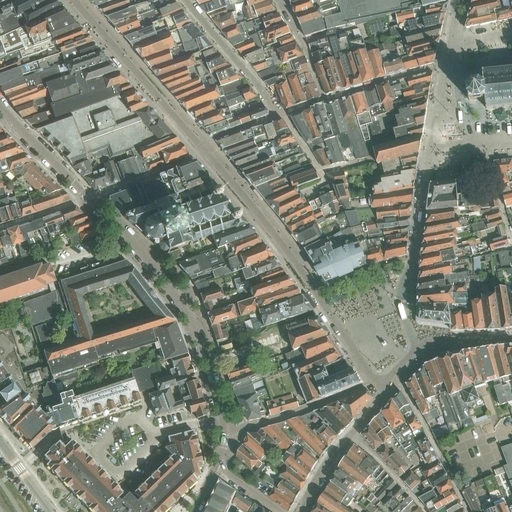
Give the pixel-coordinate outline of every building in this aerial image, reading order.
[(20,0),(12,4),(0,9),(0,21),(1,24),(0,24),(0,36),(62,8),(62,7),(61,7),(55,0),(20,0)] [(118,0),(97,8),(106,18),(145,4),(143,0),(118,0)] [(115,26),(141,16),(177,2),(174,0),(155,0),(145,4),(106,18),(115,26)] [(208,15),(230,6),(227,0),(215,0),(211,4),(201,7),(208,15)] [(272,2),(270,0),(246,0),(249,5),(242,7),(247,21),(253,19),(250,9),(272,2)] [(296,15),(315,10),(329,5),(328,5),(338,2),(337,0),(309,0),(292,6),(296,15)] [(337,0),(341,14),(344,26),(347,25),(341,2),(344,1),(343,0),(337,0)] [(343,0),(344,1),(341,2),(347,25),(350,25),(356,23),(357,25),(357,26),(358,26),(386,18),(385,16),(395,14),(423,8),(448,3),(448,0),(343,0)] [(492,0),(471,5),(468,16),(494,11),(505,8),(503,0),(504,0),(492,0)] [(511,18),(511,0),(504,0),(503,0),(505,8),(494,11),(497,22),(511,18)] [(183,11),(177,3),(177,2),(141,16),(115,26),(123,36),(163,19),(183,11)] [(272,2),(250,9),(253,19),(265,15),(274,12),(277,11),(272,2)] [(338,2),(328,5),(329,5),(315,10),(296,15),(300,25),(323,19),(322,18),(323,18),(322,12),(339,7),(338,2)] [(423,8),(395,14),(398,24),(408,22),(445,15),(448,3),(423,8)] [(230,6),(208,15),(213,21),(236,12),(233,5),(230,6)] [(0,57),(19,51),(81,28),(62,8),(0,36),(0,57)] [(183,11),(163,19),(123,36),(133,47),(194,25),(183,11)] [(494,11),(468,16),(466,28),(497,22),(494,11)] [(222,32),(246,22),(244,18),(242,16),(238,18),(236,12),(213,21),(222,32)] [(267,30),(284,24),(278,13),(275,14),(263,19),(263,18),(255,21),(257,26),(264,23),(267,30)] [(398,24),(389,27),(392,39),(406,35),(442,26),(445,15),(408,22),(398,24)] [(325,18),(328,30),(334,28),(330,17),(325,18)] [(305,37),(326,30),(323,19),(300,25),(305,37)] [(246,24),(246,22),(222,32),(229,40),(247,32),(247,30),(254,27),(252,22),(246,24)] [(264,31),(259,33),(264,47),(265,50),(268,49),(267,47),(277,43),(275,39),(290,33),(284,24),(267,30),(264,31)] [(194,25),(133,47),(144,59),(183,45),(205,38),(194,25)] [(442,26),(406,35),(407,40),(396,43),(396,44),(389,46),(388,44),(378,46),(379,50),(378,50),(378,52),(379,55),(406,47),(440,38),(442,26)] [(81,28),(19,51),(22,59),(27,57),(47,50),(87,36),(81,28)] [(359,29),(353,31),(355,38),(362,36),(359,29)] [(250,37),(247,32),(229,40),(235,46),(251,40),(250,37)] [(348,43),(345,32),(326,37),(329,46),(343,90),(361,84),(348,43)] [(251,40),(235,46),(242,55),(245,54),(256,49),(256,50),(264,47),(259,33),(250,37),(251,40)] [(275,47),(269,49),(271,54),(278,51),(297,44),(291,35),(288,36),(281,39),(282,41),(274,44),(275,47)] [(50,57),(92,42),(87,36),(47,50),(50,57)] [(312,55),(319,52),(324,51),(323,47),(329,46),(326,37),(308,42),(312,55)] [(187,56),(214,47),(205,38),(183,45),(187,56)] [(437,49),(440,38),(406,47),(409,58),(437,49)] [(350,43),(348,43),(361,84),(375,79),(366,50),(366,48),(364,42),(363,39),(357,41),(352,42),(350,43)] [(372,39),(364,42),(367,50),(372,48),(375,47),(372,39)] [(20,67),(0,74),(0,86),(2,85),(10,82),(22,78),(21,76),(27,73),(39,69),(40,72),(65,63),(64,62),(99,51),(92,42),(50,57),(20,67)] [(278,51),(271,54),(272,57),(276,67),(283,64),(286,63),(287,64),(291,62),(305,57),(301,50),(297,44),(278,51)] [(152,69),(187,56),(183,45),(144,59),(152,69)] [(324,51),(319,52),(323,61),(333,92),(343,90),(329,46),(323,47),(324,51)] [(160,78),(188,68),(198,65),(207,62),(222,56),(214,47),(187,56),(152,69),(160,78)] [(379,55),(385,76),(408,70),(405,59),(409,58),(406,47),(379,55)] [(367,50),(366,50),(375,79),(385,76),(379,55),(378,52),(374,53),(372,48),(367,50)] [(247,56),(244,58),(251,66),(266,61),(271,59),(271,58),(268,50),(268,49),(247,56)] [(435,63),(437,50),(437,49),(409,58),(412,69),(435,63)] [(19,51),(0,57),(0,73),(20,65),(18,60),(22,59),(19,51)] [(35,88),(109,62),(99,51),(64,62),(65,63),(40,72),(10,82),(2,85),(0,86),(0,88),(5,96),(29,87),(35,88)] [(316,64),(323,61),(319,52),(312,55),(316,64)] [(188,68),(160,78),(165,84),(171,90),(193,81),(199,79),(201,78),(206,76),(212,74),(216,72),(231,66),(222,56),(207,62),(198,65),(188,68)] [(22,59),(18,60),(20,65),(29,62),(27,57),(22,59)] [(297,72),(299,78),(311,73),(305,57),(291,62),(293,68),(296,67),(297,72)] [(251,66),(257,72),(269,68),(266,61),(251,66)] [(327,95),(333,92),(323,61),(316,64),(327,95)] [(52,104),(88,92),(84,82),(117,71),(109,62),(35,88),(29,87),(5,96),(13,108),(34,100),(43,97),(47,96),(49,102),(49,105),(50,104),(52,104)] [(284,76),(295,106),(307,101),(299,78),(297,72),(296,67),(293,68),(291,62),(287,64),(289,70),(278,74),(279,77),(284,76)] [(181,102),(222,87),(239,80),(243,79),(231,66),(216,72),(212,74),(206,76),(201,78),(199,79),(202,85),(175,96),(181,102)] [(276,78),(279,77),(278,74),(277,74),(275,68),(261,73),(258,74),(265,82),(276,78)] [(511,68),(510,69),(510,68),(508,68),(508,69),(502,70),(501,69),(500,69),(500,70),(493,70),(491,70),(491,71),(483,71),(484,81),(481,82),(481,81),(479,82),(474,82),(472,82),(472,83),(468,83),(468,87),(468,89),(469,94),(469,95),(469,96),(469,101),(476,100),(481,100),(485,99),(486,109),(495,108),(495,109),(497,109),(497,108),(504,107),(504,108),(505,108),(505,107),(511,106),(511,68)] [(52,104),(50,104),(52,110),(54,117),(55,118),(111,98),(121,94),(133,90),(117,71),(84,82),(88,92),(52,104)] [(403,91),(404,91),(431,83),(433,71),(401,80),(400,81),(403,91)] [(299,78),(307,101),(320,97),(311,73),(299,78)] [(272,91),(271,91),(273,94),(278,90),(282,102),(287,107),(287,108),(295,106),(284,76),(279,77),(276,78),(278,84),(270,87),(272,91)] [(265,82),(270,87),(278,84),(276,78),(265,82)] [(193,81),(171,90),(175,96),(202,85),(199,79),(193,81)] [(222,87),(181,102),(189,111),(213,101),(224,97),(244,90),(240,80),(239,80),(222,87)] [(404,91),(403,91),(400,81),(388,84),(394,104),(398,103),(397,102),(406,99),(404,91)] [(430,92),(431,83),(404,91),(406,99),(430,92)] [(376,88),(384,114),(396,110),(394,104),(388,84),(376,88)] [(258,97),(255,94),(251,88),(244,90),(224,97),(213,101),(189,111),(197,119),(217,112),(217,113),(229,108),(240,104),(258,97)] [(376,88),(364,93),(372,117),(384,114),(376,88)] [(144,107),(147,106),(133,90),(121,94),(128,113),(144,107)] [(430,92),(406,99),(397,102),(398,103),(394,104),(396,110),(398,109),(399,111),(428,102),(430,92)] [(362,93),(350,97),(365,143),(372,141),(368,126),(374,124),(372,117),(364,93),(362,93)] [(132,152),(172,135),(157,116),(147,106),(144,107),(128,113),(121,94),(111,98),(55,118),(31,127),(42,136),(61,155),(71,165),(87,158),(86,156),(94,153),(97,152),(101,151),(104,149),(106,148),(109,155),(110,159),(126,154),(132,152)] [(13,108),(22,119),(25,117),(38,113),(36,107),(45,104),(43,97),(34,100),(13,108)] [(350,97),(338,101),(347,132),(353,147),(357,160),(370,157),(365,143),(350,97)] [(261,101),(249,105),(249,106),(248,106),(249,107),(248,108),(249,110),(251,109),(252,112),(266,108),(261,101)] [(337,101),(325,106),(333,130),(335,137),(337,137),(340,144),(342,151),(353,147),(347,132),(338,101),(337,101)] [(425,121),(426,118),(426,117),(425,117),(426,116),(427,110),(428,102),(399,111),(400,116),(396,117),(399,128),(393,129),(397,142),(423,135),(425,125),(424,125),(425,122),(426,121),(425,121)] [(324,106),(313,110),(325,148),(331,165),(347,162),(342,151),(340,144),(337,137),(335,137),(333,130),(325,106),(324,106)] [(197,119),(205,129),(210,135),(213,136),(231,129),(251,121),(248,114),(248,113),(241,115),(240,113),(234,115),(233,113),(231,114),(229,108),(217,113),(217,112),(197,119)] [(266,108),(252,112),(248,114),(251,121),(269,115),(269,111),(266,108)] [(26,119),(23,120),(29,126),(32,125),(54,117),(52,110),(26,119)] [(313,110),(304,113),(312,140),(313,140),(314,146),(310,148),(314,153),(323,167),(331,165),(325,148),(313,110)] [(303,113),(291,117),(296,126),(299,131),(310,148),(314,146),(313,140),(312,140),(304,113),(303,113)] [(283,120),(273,123),(278,137),(289,133),(291,132),(289,129),(283,120)] [(278,137),(273,123),(263,126),(267,135),(267,136),(268,135),(269,140),(278,137)] [(263,126),(252,129),(219,141),(218,144),(224,150),(255,139),(267,135),(263,126)] [(292,134),(277,139),(279,144),(280,147),(297,141),(295,139),(292,134)] [(0,148),(14,144),(5,135),(0,136),(0,148)] [(172,135),(132,152),(140,174),(187,156),(186,152),(186,151),(172,135)] [(270,141),(269,140),(268,135),(267,136),(267,135),(255,139),(224,150),(229,156),(268,142),(270,141)] [(420,152),(423,136),(374,149),(378,164),(382,163),(382,162),(420,152)] [(270,150),(234,163),(240,169),(300,147),(297,141),(280,147),(279,144),(276,144),(275,140),(270,141),(268,142),(270,146),(268,146),(270,150)] [(268,142),(229,156),(234,163),(270,150),(268,146),(270,146),(268,142)] [(0,160),(23,153),(14,144),(0,148),(0,160)] [(304,154),(300,147),(240,169),(245,175),(260,169),(275,164),(284,161),(302,155),(304,154)] [(128,159),(116,164),(122,181),(139,174),(140,174),(132,152),(126,154),(128,159)] [(385,176),(416,171),(420,152),(382,162),(382,163),(385,176)] [(0,173),(9,171),(14,169),(32,162),(23,153),(0,160),(0,173)] [(75,165),(72,167),(82,176),(83,177),(93,173),(88,160),(75,165)] [(497,176),(500,184),(511,181),(511,160),(494,162),(497,174),(497,176)] [(149,205),(188,190),(208,182),(206,176),(205,173),(195,161),(139,183),(141,187),(142,190),(143,193),(145,196),(146,199),(147,202),(149,205)] [(14,169),(9,171),(17,179),(22,176),(23,177),(26,174),(40,169),(32,162),(14,169)] [(112,162),(104,164),(106,169),(111,185),(119,182),(112,162)] [(275,164),(260,169),(245,175),(252,184),(256,188),(281,179),(278,173),(275,164)] [(301,168),(300,165),(284,171),(285,174),(301,168)] [(26,174),(23,177),(30,184),(36,190),(38,191),(41,188),(54,182),(48,176),(40,169),(26,174)] [(106,169),(96,172),(101,188),(111,185),(106,169)] [(265,200),(297,187),(320,178),(315,169),(312,170),(305,173),(304,170),(285,177),(281,179),(256,188),(265,200)] [(334,186),(346,184),(347,184),(344,171),(327,174),(334,186)] [(385,176),(384,176),(382,177),(383,185),(374,186),(373,187),(374,195),(413,189),(414,189),(414,188),(414,183),(415,183),(415,182),(414,182),(415,178),(416,171),(385,176)] [(93,173),(83,177),(94,190),(101,188),(96,172),(93,173)] [(214,237),(246,225),(240,218),(241,217),(235,209),(232,212),(230,210),(230,209),(222,199),(221,199),(219,197),(222,194),(216,187),(211,182),(210,181),(208,182),(188,190),(149,205),(147,202),(144,203),(135,207),(128,187),(107,194),(105,200),(122,216),(141,232),(141,233),(144,236),(145,236),(146,237),(151,241),(151,242),(155,246),(159,249),(162,252),(163,252),(210,236),(211,238),(212,237),(212,235),(213,235),(214,236),(214,237)] [(428,210),(428,211),(454,209),(458,208),(469,207),(470,214),(477,212),(481,212),(480,209),(482,209),(481,195),(481,193),(479,193),(478,193),(471,194),(470,194),(467,194),(466,194),(462,195),(461,195),(457,195),(456,181),(432,184),(431,193),(430,193),(429,202),(428,210)] [(511,181),(500,184),(503,195),(504,195),(511,193),(511,181)] [(54,182),(41,188),(38,191),(38,192),(44,197),(61,190),(62,189),(54,182)] [(334,186),(339,201),(351,199),(346,184),(334,186)] [(308,204),(303,195),(301,196),(297,187),(265,200),(266,201),(267,201),(279,216),(281,218),(308,204)] [(355,209),(355,211),(356,211),(364,210),(412,203),(413,189),(374,195),(369,196),(351,199),(339,201),(341,203),(344,203),(347,204),(350,204),(351,209),(355,209)] [(62,190),(61,190),(44,197),(31,201),(35,212),(71,200),(62,190)] [(496,191),(489,192),(490,194),(492,208),(492,209),(499,207),(498,199),(496,191)] [(327,195),(324,196),(322,197),(308,204),(281,218),(286,225),(287,226),(326,207),(332,203),(337,202),(337,201),(333,192),(330,193),(327,195)] [(15,196),(16,200),(21,217),(35,212),(31,201),(28,193),(26,194),(26,196),(27,200),(20,203),(19,198),(19,199),(18,197),(20,196),(20,194),(15,196)] [(490,194),(481,195),(482,209),(492,208),(490,194)] [(10,198),(7,199),(7,202),(8,202),(9,206),(13,220),(21,217),(16,200),(15,196),(10,198)] [(293,234),(324,217),(325,218),(326,220),(341,214),(337,202),(332,203),(326,207),(287,226),(291,230),(291,231),(293,233),(292,233),(293,233),(293,234)] [(412,203),(364,210),(356,211),(355,211),(344,212),(344,213),(350,228),(362,225),(363,225),(362,224),(377,221),(378,221),(411,217),(412,204),(412,203)] [(0,224),(13,220),(9,206),(1,209),(0,205),(0,224)] [(61,211),(65,221),(69,220),(83,214),(76,206),(61,211)] [(427,221),(426,225),(430,224),(470,217),(470,214),(469,207),(458,208),(454,209),(428,211),(427,221)] [(481,212),(477,212),(478,215),(478,216),(485,214),(499,210),(499,207),(492,209),(481,212)] [(480,219),(476,220),(477,224),(502,218),(499,210),(485,214),(486,219),(480,220),(480,219)] [(59,212),(50,215),(58,232),(59,236),(67,233),(66,229),(63,222),(59,212)] [(324,241),(350,228),(344,213),(341,214),(326,220),(325,218),(324,217),(293,234),(305,250),(319,243),(324,241)] [(83,214),(69,220),(72,228),(73,227),(89,221),(83,214)] [(50,215),(42,218),(49,235),(51,240),(59,237),(59,236),(58,232),(50,215)] [(383,229),(410,226),(411,218),(411,217),(378,221),(377,221),(362,224),(363,225),(365,233),(367,232),(373,231),(379,230),(383,229)] [(42,218),(31,222),(34,232),(40,230),(42,236),(43,235),(45,242),(51,240),(49,235),(42,218)] [(425,235),(424,236),(456,229),(463,228),(469,226),(468,218),(430,225),(426,225),(426,226),(427,226),(426,228),(426,229),(425,235)] [(477,224),(472,226),(475,234),(481,232),(498,226),(504,225),(502,218),(477,224)] [(72,228),(69,229),(72,236),(94,227),(89,221),(73,227),(72,228)] [(29,223),(18,227),(25,249),(29,248),(27,241),(28,240),(34,238),(29,223)] [(246,225),(214,237),(214,236),(213,237),(217,249),(229,244),(255,235),(255,234),(254,233),(254,234),(252,231),(247,225),(246,225)] [(350,228),(338,234),(324,241),(319,243),(305,250),(326,283),(367,265),(363,253),(369,252),(367,241),(366,233),(365,233),(364,233),(362,225),(350,228),(350,229),(350,228)] [(504,225),(498,226),(501,237),(506,236),(504,226),(504,225)] [(385,238),(409,234),(410,226),(383,229),(379,230),(373,231),(367,232),(369,241),(380,239),(385,238)] [(25,249),(18,227),(7,230),(12,246),(18,244),(20,248),(19,249),(21,255),(27,253),(25,249)] [(72,236),(69,237),(71,245),(100,235),(94,227),(72,236)] [(423,245),(423,246),(456,238),(470,235),(469,231),(461,233),(457,234),(456,229),(424,236),(425,236),(423,245)] [(11,246),(12,246),(7,230),(0,232),(0,238),(6,258),(7,258),(10,257),(9,252),(13,251),(11,246)] [(409,234),(385,238),(380,239),(382,248),(408,242),(409,234)] [(190,259),(176,264),(189,277),(196,274),(200,273),(204,271),(209,270),(211,269),(228,262),(229,265),(225,266),(224,269),(222,268),(214,271),(213,273),(215,278),(232,273),(241,270),(244,269),(254,265),(272,258),(273,258),(272,258),(272,257),(271,257),(263,246),(264,246),(263,246),(263,245),(262,246),(255,235),(229,244),(217,249),(211,251),(201,255),(190,259)] [(501,237),(489,241),(492,250),(509,245),(506,236),(501,237)] [(423,246),(421,257),(455,250),(458,249),(461,249),(461,246),(463,246),(463,244),(457,245),(456,238),(423,246)] [(367,241),(369,252),(363,253),(367,265),(384,261),(382,248),(380,239),(369,241),(367,241)] [(463,246),(461,246),(461,249),(464,248),(475,245),(474,241),(474,240),(462,243),(463,244),(463,246)] [(408,242),(382,248),(384,261),(406,255),(407,255),(407,254),(408,245),(408,243),(408,242)] [(421,259),(421,269),(450,262),(457,261),(472,257),(472,256),(472,255),(468,256),(467,254),(465,254),(464,248),(461,249),(458,249),(455,250),(421,257),(421,259)] [(170,251),(167,255),(174,261),(177,257),(170,251)] [(508,252),(499,253),(499,254),(502,266),(510,264),(508,252)] [(27,253),(21,255),(23,262),(29,260),(27,253)] [(421,269),(420,281),(452,274),(451,268),(468,265),(469,278),(474,277),(474,271),(474,264),(473,264),(472,259),(472,257),(457,261),(450,262),(421,269)] [(2,259),(0,260),(3,267),(9,265),(7,258),(6,258),(2,259)] [(244,277),(234,280),(238,292),(244,290),(250,288),(249,283),(248,279),(258,275),(279,267),(272,258),(254,265),(244,269),(241,270),(244,277)] [(61,281),(60,282),(78,338),(79,337),(80,340),(75,342),(44,352),(48,364),(48,365),(54,384),(55,384),(77,377),(76,372),(99,365),(96,358),(115,352),(114,351),(118,350),(119,352),(154,341),(154,339),(157,338),(179,331),(175,322),(173,320),(155,298),(156,298),(152,293),(150,290),(149,290),(134,270),(134,269),(132,267),(126,261),(109,267),(88,273),(61,282),(61,281)] [(0,304),(46,288),(45,285),(55,282),(51,271),(49,265),(41,267),(40,265),(0,278),(0,304)] [(248,279),(249,283),(258,280),(257,278),(259,278),(261,285),(286,277),(285,276),(279,267),(248,279)] [(419,294),(447,288),(452,287),(452,286),(458,286),(462,285),(466,285),(469,284),(468,272),(456,274),(456,273),(452,274),(420,281),(419,294)] [(250,288),(244,290),(245,293),(250,292),(252,299),(293,286),(292,285),(286,277),(261,285),(250,289),(250,288)] [(195,285),(200,294),(211,291),(207,281),(204,282),(200,283),(195,285)] [(419,294),(418,306),(420,306),(448,306),(461,306),(469,306),(469,303),(468,293),(467,293),(466,285),(462,285),(458,286),(452,286),(452,287),(447,288),(419,294)] [(488,285),(482,286),(483,297),(487,327),(487,330),(501,329),(499,312),(497,295),(486,296),(486,294),(489,294),(488,285)] [(236,304),(232,305),(234,311),(238,310),(240,316),(255,312),(258,311),(271,306),(301,296),(293,286),(252,299),(236,304)] [(221,288),(201,294),(201,295),(201,296),(202,298),(203,301),(204,303),(216,299),(224,297),(221,288)] [(507,288),(496,290),(497,295),(499,312),(501,329),(511,327),(511,321),(507,295),(507,288)] [(51,294),(24,304),(32,325),(59,316),(57,309),(62,307),(57,291),(51,293),(51,294)] [(257,318),(250,320),(254,330),(263,326),(263,327),(285,320),(312,311),(301,296),(271,306),(258,311),(255,312),(257,318)] [(216,299),(204,303),(207,314),(220,309),(216,299)] [(483,300),(472,302),(472,303),(475,330),(487,330),(486,327),(483,300)] [(469,306),(461,306),(464,331),(475,330),(472,303),(469,303),(469,306)] [(220,309),(207,314),(211,325),(214,324),(219,323),(236,318),(234,311),(232,305),(220,310),(220,309)] [(448,306),(420,306),(420,321),(435,323),(450,325),(451,325),(448,306)] [(461,306),(448,306),(451,325),(451,326),(451,328),(451,329),(451,330),(452,330),(452,331),(453,331),(454,331),(458,331),(460,331),(461,331),(462,331),(463,331),(464,331),(461,306)] [(312,311),(285,320),(295,351),(331,337),(322,326),(312,311)] [(0,418),(31,450),(52,430),(51,428),(56,426),(57,429),(59,428),(62,440),(64,438),(68,442),(63,427),(65,426),(64,423),(69,422),(70,425),(78,422),(71,401),(70,398),(73,397),(71,392),(58,396),(55,384),(54,384),(48,365),(23,373),(15,349),(18,348),(9,322),(0,324),(0,418)] [(211,325),(211,326),(216,341),(217,341),(216,341),(228,337),(226,330),(221,331),(219,323),(214,324),(211,325)] [(182,337),(179,331),(157,338),(161,349),(183,342),(182,337)] [(295,351),(286,354),(291,368),(294,366),(301,380),(299,380),(303,391),(305,395),(308,404),(322,400),(342,391),(362,383),(361,382),(359,380),(359,379),(358,378),(356,375),(357,375),(355,373),(355,374),(353,371),(354,371),(353,369),(352,370),(330,379),(325,368),(345,359),(340,351),(340,350),(336,345),(331,337),(295,351)] [(187,353),(183,342),(161,349),(164,361),(170,359),(187,353)] [(511,381),(511,376),(505,347),(492,348),(508,403),(511,401),(511,396),(509,386),(506,387),(505,383),(511,381)] [(477,351),(476,351),(485,380),(485,383),(486,383),(494,380),(496,387),(495,387),(501,406),(508,403),(492,348),(477,351)] [(465,353),(463,353),(474,383),(476,388),(486,385),(486,383),(485,383),(485,380),(476,351),(465,353)] [(187,353),(170,359),(174,368),(170,370),(172,376),(174,380),(194,374),(187,353)] [(451,355),(450,356),(467,404),(480,399),(476,388),(474,383),(463,353),(451,355)] [(461,422),(472,418),(467,404),(450,356),(437,360),(461,422)] [(426,365),(434,386),(438,395),(442,407),(441,407),(444,415),(450,433),(454,431),(452,425),(461,422),(437,360),(426,365)] [(239,368),(227,372),(231,380),(260,370),(258,365),(261,364),(261,365),(263,364),(263,362),(258,363),(257,363),(240,368),(239,368)] [(156,363),(150,365),(131,371),(134,381),(146,377),(148,378),(152,389),(153,393),(148,395),(156,417),(157,416),(157,418),(158,417),(158,416),(162,415),(163,416),(164,416),(164,414),(169,413),(169,414),(170,414),(170,413),(175,411),(175,413),(177,412),(176,411),(181,410),(182,411),(183,411),(182,409),(188,408),(187,403),(202,398),(194,374),(174,380),(172,376),(161,379),(156,363)] [(260,370),(231,380),(235,391),(253,384),(263,381),(282,373),(280,369),(281,369),(279,363),(260,370)] [(425,366),(415,376),(431,411),(437,409),(440,417),(442,416),(444,415),(441,407),(442,407),(438,395),(434,386),(426,365),(425,366)] [(423,415),(431,411),(415,376),(415,375),(414,376),(414,377),(408,383),(407,383),(407,384),(408,386),(411,393),(412,393),(415,399),(416,401),(416,400),(420,409),(422,412),(421,412),(422,413),(423,415)] [(146,377),(134,381),(138,393),(152,389),(148,378),(146,377)] [(134,381),(75,400),(71,401),(78,422),(141,401),(138,393),(134,381)] [(253,384),(235,391),(239,398),(242,398),(257,394),(256,392),(254,387),(253,384)] [(266,389),(256,392),(257,394),(258,398),(268,394),(266,389)] [(353,406),(358,414),(364,408),(366,406),(366,405),(372,398),(367,389),(350,397),(348,397),(353,406)] [(413,439),(416,444),(418,443),(428,438),(422,427),(416,416),(409,404),(401,392),(392,401),(403,417),(413,433),(412,433),(415,438),(413,439)] [(242,398),(239,398),(239,399),(240,399),(242,406),(244,410),(259,406),(258,398),(257,394),(242,398)] [(353,420),(358,414),(353,406),(348,397),(339,403),(328,407),(325,408),(328,411),(329,410),(335,416),(343,409),(353,420)] [(187,403),(188,408),(191,415),(195,413),(198,420),(206,416),(204,410),(205,410),(202,398),(187,403)] [(297,398),(268,406),(271,415),(278,414),(299,407),(297,398)] [(401,446),(413,439),(415,438),(412,433),(413,433),(403,417),(392,401),(380,414),(389,425),(387,427),(401,446)] [(259,406),(244,410),(245,413),(246,413),(249,420),(248,420),(249,421),(262,418),(260,408),(259,406)] [(325,408),(314,412),(324,423),(326,425),(338,436),(346,428),(335,416),(329,410),(328,411),(325,408)] [(335,416),(346,428),(354,420),(353,420),(343,409),(335,416)] [(474,413),(476,420),(491,415),(489,409),(474,413)] [(431,411),(423,415),(425,418),(427,423),(434,420),(431,411)] [(324,423),(314,412),(300,417),(314,432),(324,423)] [(387,427),(389,425),(380,414),(370,425),(370,426),(377,435),(384,444),(391,454),(398,448),(401,446),(387,427)] [(329,448),(329,447),(314,432),(300,417),(285,422),(301,438),(304,441),(320,457),(321,458),(329,448)] [(285,422),(277,424),(295,445),(301,438),(285,422)] [(314,432),(329,447),(338,436),(326,425),(324,423),(314,432)] [(286,454),(289,451),(295,445),(277,424),(262,429),(278,446),(282,450),(286,454)] [(414,466),(406,457),(398,448),(391,454),(384,444),(377,435),(370,426),(370,425),(361,435),(377,452),(388,464),(399,477),(402,474),(404,475),(414,466)] [(248,433),(261,445),(266,440),(274,449),(278,446),(262,429),(248,433)] [(164,511),(183,494),(197,480),(195,479),(199,475),(197,468),(202,467),(193,431),(168,437),(170,446),(164,448),(172,456),(133,494),(135,496),(132,499),(128,494),(123,498),(120,495),(122,494),(71,442),(69,443),(68,442),(64,438),(62,440),(59,443),(58,443),(53,448),(53,447),(48,451),(49,452),(44,457),(49,463),(46,466),(91,511),(164,511)] [(261,445),(248,433),(243,445),(255,455),(255,454),(261,459),(268,452),(261,445)] [(289,451),(311,472),(318,461),(300,445),(304,441),(301,438),(295,445),(289,451)] [(428,438),(418,443),(416,444),(417,447),(420,446),(429,464),(438,459),(439,459),(438,457),(437,457),(436,455),(436,454),(434,451),(434,450),(433,447),(432,447),(431,444),(430,444),(429,440),(428,438)] [(401,446),(398,448),(406,457),(415,450),(416,449),(416,448),(417,447),(416,444),(413,439),(401,446)] [(511,444),(501,448),(508,465),(504,467),(507,473),(511,486),(511,444)] [(360,468),(369,457),(354,446),(346,457),(360,468)] [(259,468),(263,464),(242,447),(237,457),(252,469),(255,465),(259,468)] [(283,457),(281,460),(283,462),(285,464),(287,466),(306,481),(311,472),(289,451),(286,454),(283,457)] [(364,486),(371,493),(375,497),(383,488),(372,477),(360,468),(346,457),(339,468),(364,486)] [(381,466),(369,457),(360,468),(372,477),(381,466)] [(422,472),(427,480),(445,471),(441,465),(438,459),(429,464),(424,467),(426,470),(422,472)] [(259,468),(256,473),(259,475),(267,467),(263,464),(259,468)] [(287,466),(280,475),(301,491),(306,481),(287,466)] [(381,466),(372,477),(383,488),(392,479),(381,466)] [(504,467),(494,470),(497,476),(507,473),(504,467)] [(339,468),(331,482),(347,494),(353,499),(359,503),(364,498),(371,503),(376,498),(375,497),(371,493),(364,486),(339,468)] [(424,482),(422,484),(425,489),(422,490),(424,493),(436,487),(449,480),(445,471),(427,480),(426,481),(425,481),(424,482)] [(412,491),(415,488),(421,482),(412,472),(409,474),(402,480),(412,491)] [(259,475),(255,481),(259,484),(260,483),(265,486),(268,488),(264,494),(289,511),(294,502),(266,481),(259,475)] [(294,502),(300,492),(279,476),(275,482),(269,477),(266,481),(294,502)] [(398,486),(392,479),(383,488),(375,497),(381,503),(398,486)] [(449,480),(436,487),(440,493),(438,494),(439,497),(453,488),(452,485),(451,482),(450,482),(449,480)] [(221,481),(205,511),(225,511),(236,491),(221,481)] [(353,499),(347,494),(331,482),(324,493),(340,504),(341,504),(342,502),(348,506),(353,499)] [(471,505),(474,511),(477,511),(483,509),(482,506),(472,484),(462,490),(470,506),(471,505)] [(391,511),(402,511),(411,503),(413,502),(398,486),(381,503),(385,506),(390,511),(391,511)] [(430,511),(435,511),(459,499),(457,495),(453,488),(439,497),(438,497),(424,505),(430,511)] [(249,511),(254,503),(236,491),(230,503),(243,511),(249,511)] [(438,497),(434,491),(419,498),(424,505),(438,497)] [(350,511),(340,504),(324,493),(318,503),(330,511),(350,511)] [(454,511),(463,507),(459,499),(435,511),(454,511)] [(503,505),(496,508),(496,510),(497,511),(510,511),(505,500),(501,501),(503,505)] [(422,511),(418,506),(413,502),(411,503),(402,511),(422,511)] [(266,511),(254,503),(249,511),(266,511)] [(330,511),(318,503),(311,511),(330,511)]
